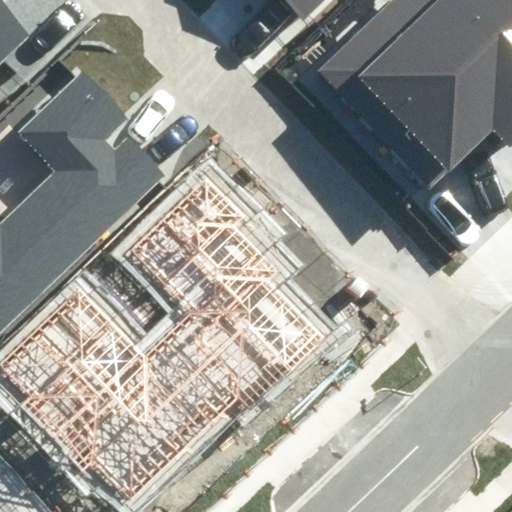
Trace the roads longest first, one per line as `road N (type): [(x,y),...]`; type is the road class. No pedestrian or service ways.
road 1 (residential): [(495,366),(132,0)]
road 2 (residential): [(346,511),(495,366)]
